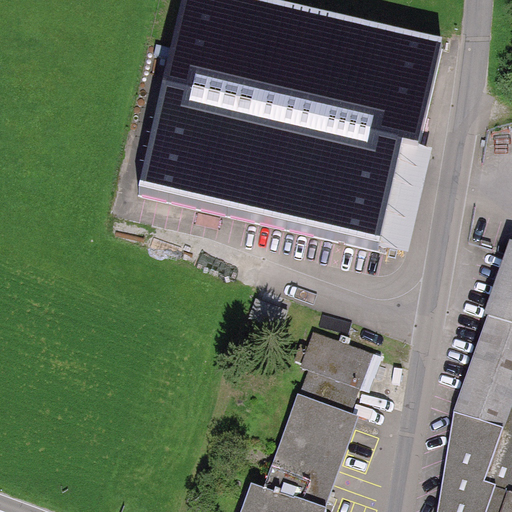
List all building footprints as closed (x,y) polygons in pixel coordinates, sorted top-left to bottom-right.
[(447,51),(235,0),(188,0),(141,195),(414,261),(440,154),(423,150),(447,51)] [(511,511),(511,261),(456,421),(444,511),(511,511)] [(286,325),(292,307),(262,297),(256,315),(286,325)] [(373,394),(386,358),(316,333),(304,367),(315,371),(307,393),(350,408),(357,388),(373,394)] [(338,506),(366,420),(300,399),(278,468),(316,481),(311,497),(338,506)] [(320,511),(255,487),(245,511),(320,511)]
